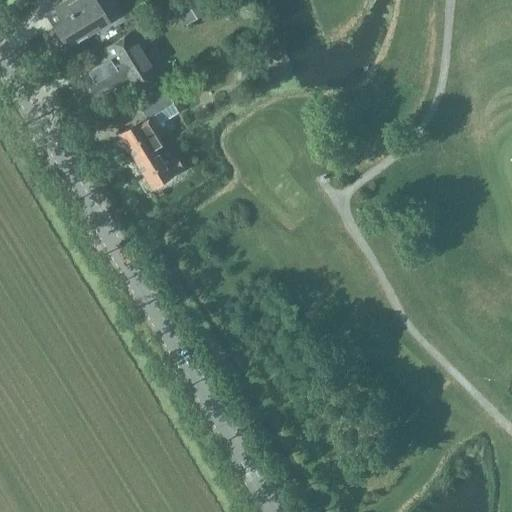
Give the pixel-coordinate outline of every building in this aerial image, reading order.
[(103,0),(70,0),(46,15),(66,49),(108,23),(96,4),(103,0)] [(186,25),(207,12),(199,0),(179,0),(173,4),(186,25)] [(113,59),(82,77),(97,101),(110,92),(111,93),(117,90),(116,88),(131,79),(138,91),(156,80),(155,78),(159,75),(149,59),(132,33),(106,48),(113,59)] [(138,105),(146,118),(137,123),(118,134),(134,161),(154,150),(161,145),(152,129),(157,126),(151,116),(171,103),(164,90),(138,105)] [(154,150),(134,161),(151,188),(170,177),(169,176),(181,169),(175,159),(163,166),(154,150)]
